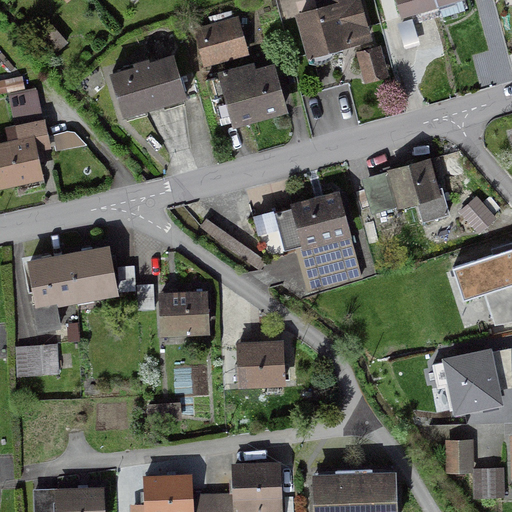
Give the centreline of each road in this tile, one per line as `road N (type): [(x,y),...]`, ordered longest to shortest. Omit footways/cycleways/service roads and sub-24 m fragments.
road 1 (residential): [(23,473),(365,420)]
road 2 (residential): [(453,115),(133,201)]
road 3 (residential): [(365,420),(326,345),(142,216),(133,201)]
road 4 (residential): [(0,39),(117,169),(133,201)]
road 5 (residential): [(133,201),(0,228)]
